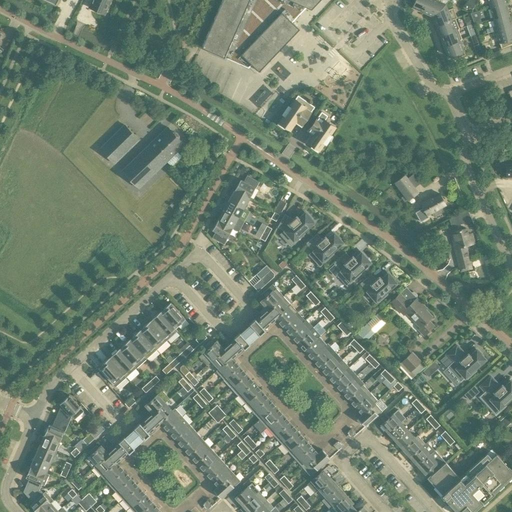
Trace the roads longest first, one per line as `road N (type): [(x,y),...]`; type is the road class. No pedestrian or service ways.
road 1 (residential): [(511,344),(383,233),(255,146)]
road 2 (residential): [(217,120),(0,8)]
road 3 (residential): [(336,430),(312,441),(244,364),(260,345)]
road 4 (residential): [(336,430),(349,410),(280,333),(260,345)]
road 5 (residential): [(511,269),(466,165),(471,137)]
road 6 (residential): [(71,369),(175,275)]
road 7 (residential): [(175,275),(201,250),(247,302),(241,323)]
